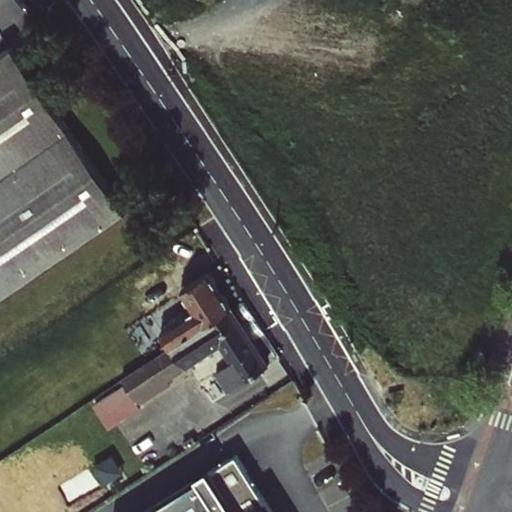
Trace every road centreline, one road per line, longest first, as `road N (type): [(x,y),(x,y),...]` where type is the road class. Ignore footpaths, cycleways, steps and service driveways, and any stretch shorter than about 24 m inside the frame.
road 1 (residential): [(89,0),(349,400)]
road 2 (residential): [(491,480),(401,451),(349,400)]
road 3 (residential): [(349,400),(389,479),(445,511)]
